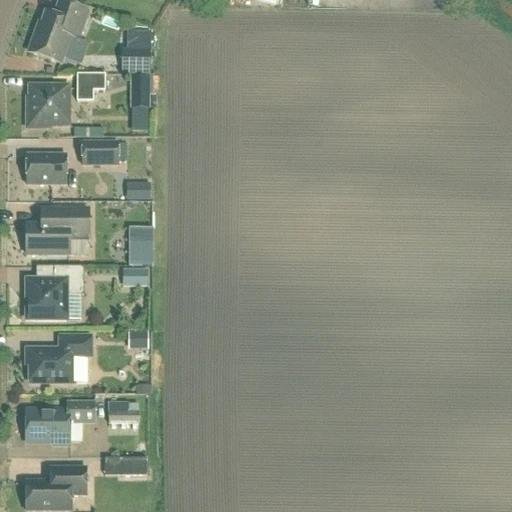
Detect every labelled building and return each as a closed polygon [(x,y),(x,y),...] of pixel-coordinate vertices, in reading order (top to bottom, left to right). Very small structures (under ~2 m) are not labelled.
[(248,0),(247,2),(274,11),(277,0),(248,0)] [(78,42),(88,15),(59,5),(54,19),(46,16),(41,28),(39,27),(28,56),(60,68),(70,39),(78,42)] [(121,55),(120,77),(148,78),(149,55),(121,55)] [(104,78),(75,78),(76,105),(92,105),(92,95),(104,94),(104,78)] [(130,111),(147,111),(147,83),(131,83),(130,111)] [(69,130),(69,90),(29,90),(29,111),(26,111),(26,132),(48,132),(48,130),(69,130)] [(82,141),(82,132),(73,132),(73,141),(82,141)] [(117,171),(117,144),(80,144),(80,171),(117,171)] [(66,189),(66,160),(26,160),(26,189),(66,189)] [(137,187),(137,203),(149,203),(149,187),(137,187)] [(41,213),(41,228),(26,228),(26,259),(69,259),(88,259),(88,241),(88,213),(56,213),(41,213)] [(127,268),(143,268),(143,246),(143,244),(127,243),(127,268)] [(83,299),(83,270),(53,270),(53,284),(26,284),(26,324),(66,324),(66,299),(83,299)] [(121,291),(146,291),(146,273),(121,273),(121,291)] [(26,353),(26,369),(30,369),(30,387),(74,387),(74,360),(91,360),(91,339),(60,339),(60,353),(26,353)] [(107,428),(137,428),(137,406),(107,406),(107,428)] [(69,450),(69,427),(93,427),(93,407),(68,407),(68,415),(26,416),(26,446),(52,446),(52,450),(69,450)] [(121,462),(121,480),(145,480),(145,462),(121,462)] [(25,511),(70,511),(71,500),(85,500),(85,472),(50,472),(50,485),(26,485),(25,511)]
